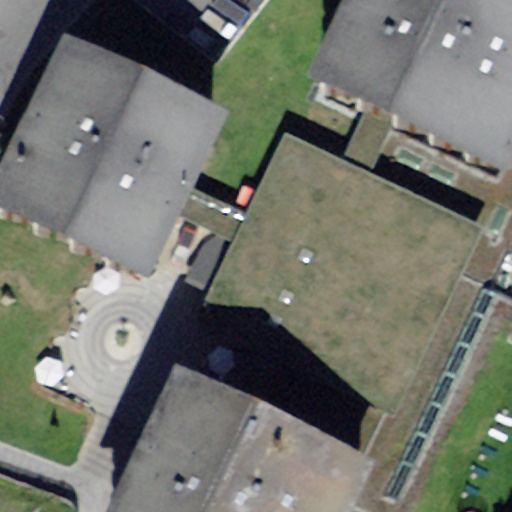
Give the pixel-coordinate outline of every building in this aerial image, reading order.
[(511,0),(344,0),(302,79),(362,112),(394,126),(500,180),(511,157),(511,0)] [(57,44),(0,173),(0,202),(148,273),(178,215),(191,186),(226,120),(57,44)] [(394,126),(362,112),(338,159),(282,137),(247,208),(191,186),(178,215),(230,239),(188,329),(239,353),(220,395),(260,412),(276,373),(398,427),(491,224),(374,170),(394,126)] [(177,377),(113,511),(349,511),(374,463),(260,412),(220,395),(177,377)] [(511,511),(511,490),(495,482),(478,511),(511,511)]
